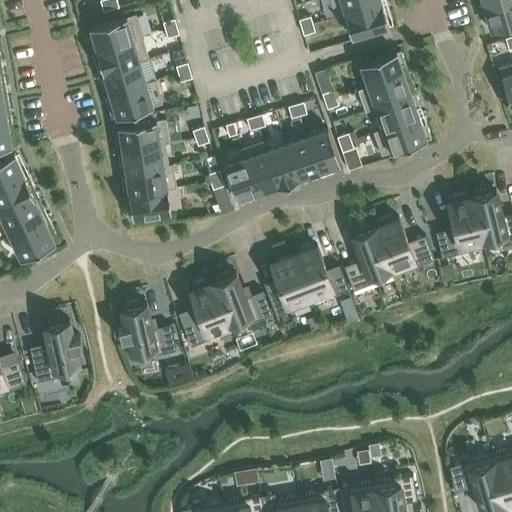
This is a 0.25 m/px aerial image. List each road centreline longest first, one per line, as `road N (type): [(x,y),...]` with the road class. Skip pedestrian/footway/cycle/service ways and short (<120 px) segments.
road 1 (residential): [(94,242),(159,249),(194,241),(283,198),(410,170),(468,131)]
road 2 (residential): [(33,0),(94,242)]
road 3 (residential): [(430,0),(461,77),(468,131)]
